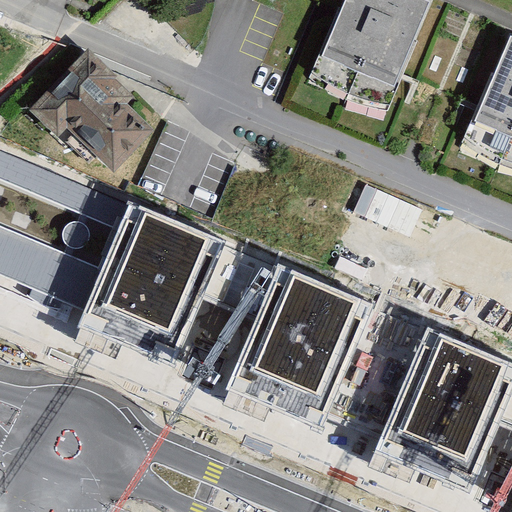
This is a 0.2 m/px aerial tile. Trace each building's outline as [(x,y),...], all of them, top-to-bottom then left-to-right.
[(435,11),(404,0),(353,0),(328,68),(403,96),(435,11)] [(511,50),(481,132),(511,143),(511,50)] [(136,97),(88,52),(33,110),(89,162),(95,156),(114,174),(156,130),(129,105),(136,97)] [(228,242),(133,202),(81,326),(177,366),(228,242)] [(375,305),(280,266),(228,390),(324,429),(375,305)] [(511,396),(511,363),(428,329),(377,453),(472,493),(511,396)]
